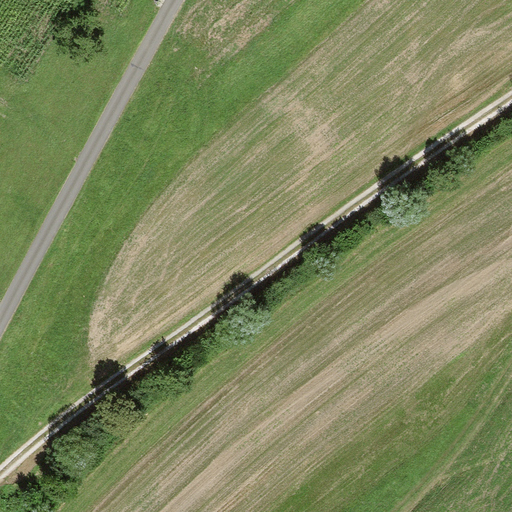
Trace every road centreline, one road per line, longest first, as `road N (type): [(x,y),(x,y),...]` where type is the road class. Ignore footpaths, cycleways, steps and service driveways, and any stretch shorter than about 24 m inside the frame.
road 1 (track): [(511,103),(263,272),(0,479)]
road 2 (unclassified): [(0,328),(50,218),(171,0)]
road 3 (track): [(410,511),(511,366)]
